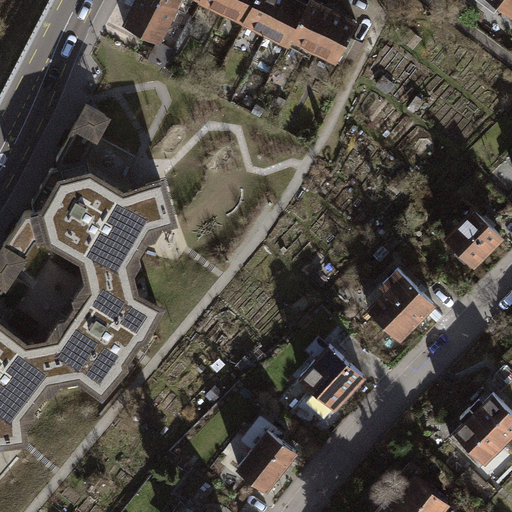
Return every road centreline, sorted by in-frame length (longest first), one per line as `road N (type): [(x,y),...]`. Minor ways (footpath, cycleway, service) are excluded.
road 1 (track): [(37,511),(268,228),(316,153),(393,0)]
road 2 (residential): [(310,511),(511,291)]
road 3 (secondary): [(0,159),(82,0)]
